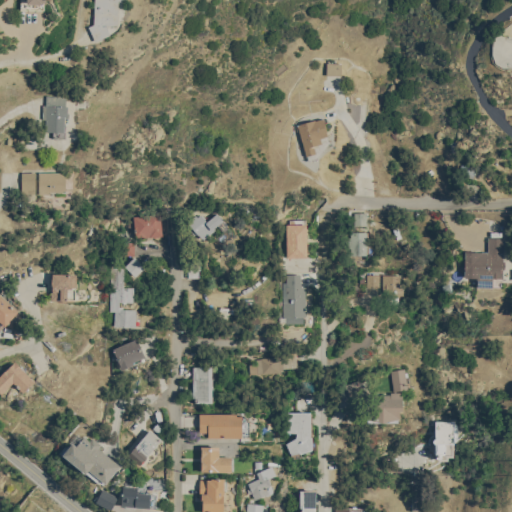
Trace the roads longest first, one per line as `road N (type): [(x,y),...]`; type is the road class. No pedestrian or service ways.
road 1 (residential): [(326,511),(325,214)]
road 2 (residential): [(177,511),(173,215)]
road 3 (residential): [(325,214),(336,201),(511,203)]
road 4 (residential): [(511,127),(488,93),(478,60),(483,38),(511,10)]
